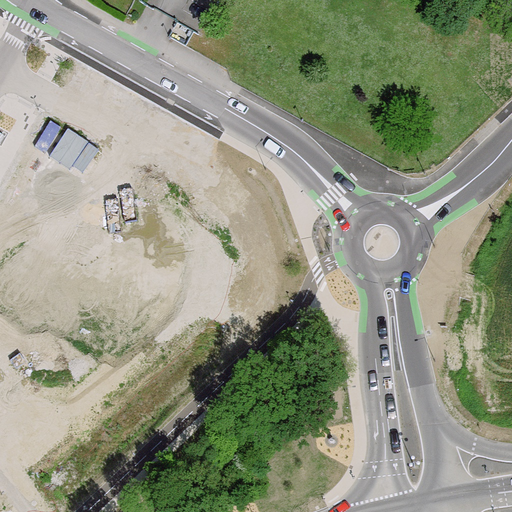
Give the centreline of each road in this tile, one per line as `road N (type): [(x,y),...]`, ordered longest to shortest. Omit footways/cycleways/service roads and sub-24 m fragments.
road 1 (unclassified): [(39,0),(312,152),(382,201)]
road 2 (unclassified): [(395,271),(381,369),(389,501)]
road 3 (unclassified): [(430,415),(416,368),(422,273)]
